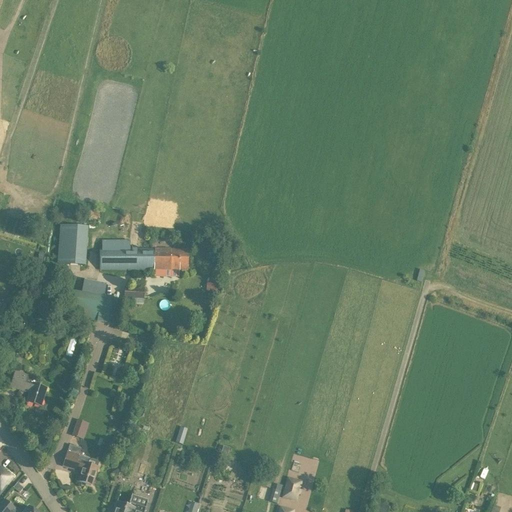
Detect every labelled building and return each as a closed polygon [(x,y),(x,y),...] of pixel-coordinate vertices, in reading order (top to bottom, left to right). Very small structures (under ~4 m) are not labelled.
[(85,266),(88,227),(60,225),(57,264),(85,266)] [(178,277),(178,271),(188,271),(188,250),(129,250),(129,242),(103,242),(103,250),(99,250),(99,271),(155,271),(155,277),(178,277)] [(144,289),(125,288),(124,298),(144,299),(144,289)] [(72,293),(67,317),(116,326),(120,302),(111,300),(72,293)] [(37,312),(32,304),(26,307),(30,315),(37,312)] [(29,318),(16,313),(10,331),(23,336),(27,325),(26,325),(29,318)] [(21,352),(19,344),(12,345),(14,354),(21,352)] [(28,376),(15,372),(10,388),(22,391),(23,390),(29,392),(26,402),(41,407),(46,389),(26,382),(28,376)] [(84,439),(90,422),(78,418),(73,435),(84,439)] [(182,445),(187,429),(180,427),(176,443),(182,445)] [(79,454),(81,449),(69,445),(67,452),(62,467),(74,470),(74,468),(81,471),(78,481),(92,486),(98,468),(97,468),(98,463),(96,460),(91,459),(89,460),(87,464),(83,462),(83,463),(78,461),(79,455),(79,454)] [(229,448),(223,447),(221,455),(226,456),(229,448)] [(10,478),(0,470),(0,493),(3,490),(1,488),(10,478)] [(296,503),(302,481),(287,477),(281,498),(296,503)] [(23,489),(17,484),(13,489),(20,494),(23,489)] [(277,504),(282,486),(277,485),(275,491),(274,491),(270,502),(277,504)] [(143,511),(147,503),(130,497),(127,506),(116,503),(112,511),(143,511)] [(0,511),(34,511),(27,505),(21,511),(15,511),(12,509),(14,507),(3,499),(0,502),(0,511)] [(196,511),(199,505),(192,502),(189,511),(196,511)]
